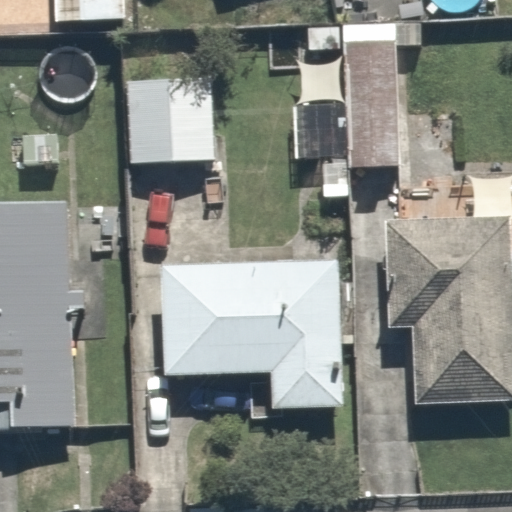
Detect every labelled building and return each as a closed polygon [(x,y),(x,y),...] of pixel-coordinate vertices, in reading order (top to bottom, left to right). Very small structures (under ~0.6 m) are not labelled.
[(134,0),(61,0),(62,32),(135,31),(134,0)] [(408,22),(314,23),(315,58),(351,58),(351,99),(298,100),(299,171),(409,170),(408,22)] [(224,87),(141,88),(142,169),(225,168),(224,87)] [(69,209),(0,209),(0,442),(71,442),(69,209)] [(511,214),(394,223),(402,332),(420,331),(425,405),(511,398),(511,214)] [(181,275),(185,379),(278,375),(280,421),(360,417),(354,268),(181,275)]
